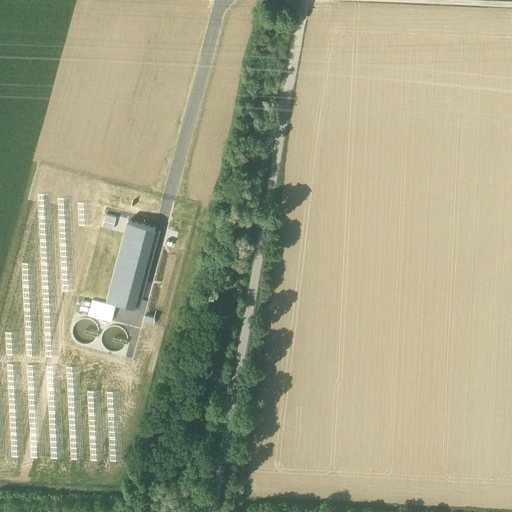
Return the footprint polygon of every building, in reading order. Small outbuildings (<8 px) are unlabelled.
[(103,182),(97,202),(104,204),(106,200),(122,205),(127,188),(103,182)] [(106,214),(103,225),(113,228),(116,217),(106,214)] [(197,217),(195,225),(205,227),(207,219),(197,217)] [(156,226),(128,219),(107,298),(134,306),(156,226)] [(205,248),(209,233),(194,229),(190,244),(205,248)] [(154,324),(155,319),(145,316),(143,321),(154,324)]
